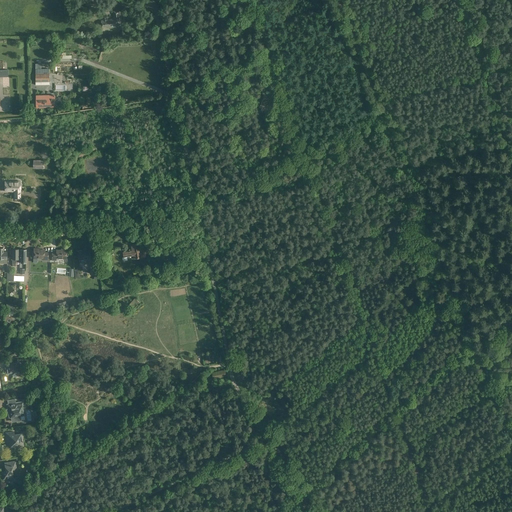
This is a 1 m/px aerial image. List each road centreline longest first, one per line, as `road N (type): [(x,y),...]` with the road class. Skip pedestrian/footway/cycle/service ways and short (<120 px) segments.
road 1 (track): [(470,336),(337,0)]
road 2 (track): [(253,0),(354,291)]
road 3 (unclassified): [(198,208),(154,0)]
road 4 (track): [(198,208),(382,113)]
road 5 (residential): [(0,237),(198,208)]
road 6 (track): [(0,123),(174,97)]
road 7 (track): [(354,291),(394,405)]
